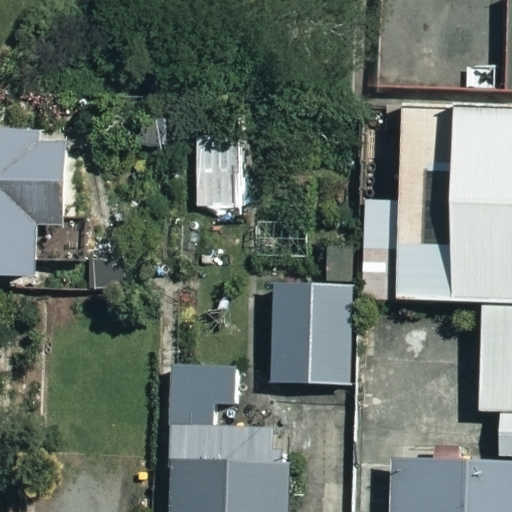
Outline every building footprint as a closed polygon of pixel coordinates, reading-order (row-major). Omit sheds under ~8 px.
[(511,114),(403,113),(400,311),(487,313),(485,437),(511,437),(511,114)] [(0,279),(35,280),(35,265),(89,266),(89,231),(68,231),(70,136),(0,135),(0,279)] [(248,145),(199,147),(201,210),(250,208),(248,145)] [(351,291),(276,288),(273,386),(348,388),(351,291)] [(284,511),(286,433),(173,430),(170,511),(284,511)] [(511,511),(511,462),(389,461),(387,511),(511,511)]
